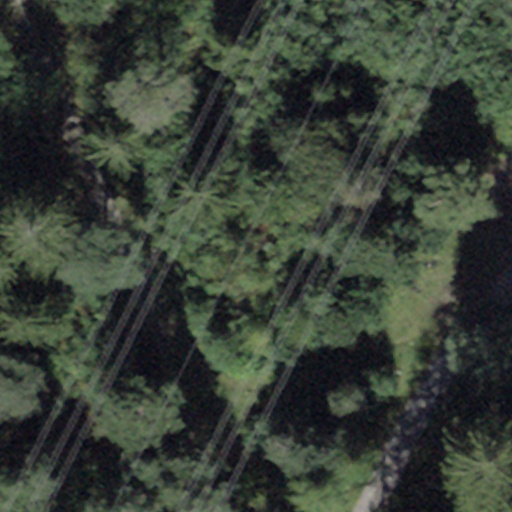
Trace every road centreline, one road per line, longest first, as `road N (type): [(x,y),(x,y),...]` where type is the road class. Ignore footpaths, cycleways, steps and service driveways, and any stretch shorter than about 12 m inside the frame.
road 1 (track): [(490,305),(206,405),(66,123),(15,0)]
road 2 (track): [(511,283),(490,305),(372,511)]
road 3 (track): [(264,511),(206,405)]
